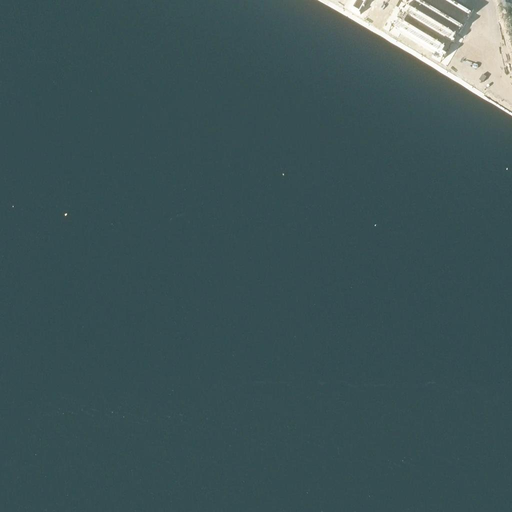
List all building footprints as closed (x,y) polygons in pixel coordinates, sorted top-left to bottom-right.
[(221,75),(220,77),(220,79),(220,82),(222,85),(225,87),(228,88),(231,87),(233,87),(235,85),(236,83),(237,81),(237,78),(236,75),(234,73),(232,72),(229,71),(226,72),(223,73),(221,75)] [(298,110),(297,113),(297,115),(297,118),(299,120),(302,123),(305,124),(308,123),(310,122),(312,121),(313,118),(314,116),(314,114),(313,111),(311,109),(309,108),(306,107),(303,107),(300,109),(298,110)] [(189,118),(188,120),(188,122),(188,125),(190,127),(193,130),(196,131),(199,130),(201,129),(203,128),(204,126),(205,123),(205,121),(204,118),(202,116),(200,115),(197,114),(194,114),(191,116),(189,118)] [(234,138),(233,140),(232,143),(233,145),(234,148),(237,151),(241,151),(244,151),(246,150),(247,149),(249,146),(249,144),(249,141),(248,139),(247,137),(245,135),(242,135),(238,135),(236,136),(234,138)] [(282,161),(280,163),(280,165),(280,168),(282,171),(285,173),(288,174),(291,174),(293,173),(295,171),(296,169),(297,167),(297,164),(296,161),(294,160),(292,158),(289,157),(286,158),(283,159),(282,161)]
